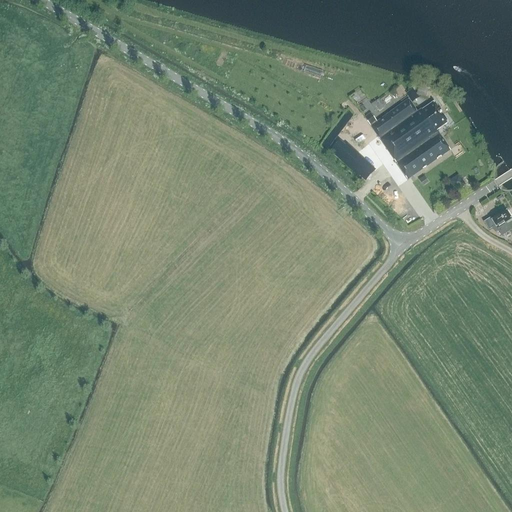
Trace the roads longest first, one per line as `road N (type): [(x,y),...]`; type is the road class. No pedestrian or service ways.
road 1 (tertiary): [(403,243),(277,137),(39,0)]
road 2 (unclassified): [(284,511),(282,449),(300,373),(403,243)]
road 3 (tertiary): [(403,243),(511,174)]
road 4 (unknown): [(354,201),(391,164),(427,227)]
